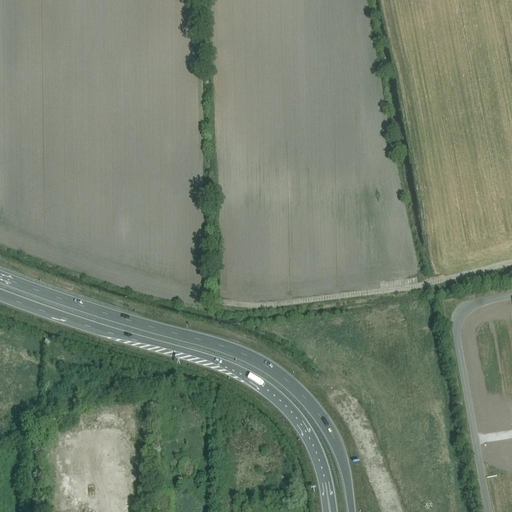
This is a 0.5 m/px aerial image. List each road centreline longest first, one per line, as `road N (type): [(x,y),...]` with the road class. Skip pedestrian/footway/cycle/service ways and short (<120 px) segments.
road 1 (primary): [(351,511),(331,433),(278,374),(225,347),(0,277)]
road 2 (primary): [(0,296),(198,355),(254,381),(306,433),(329,511)]
road 3 (unknown): [(511,262),(333,296)]
